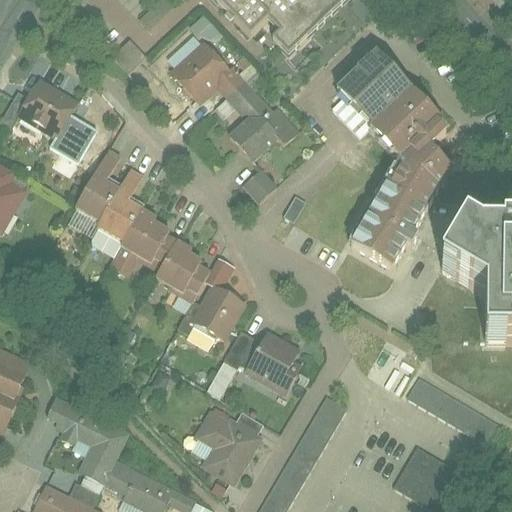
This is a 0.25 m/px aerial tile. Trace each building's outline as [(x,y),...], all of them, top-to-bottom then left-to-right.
[(116,0),(88,0),(128,43),(143,28),(116,0)] [(259,32),(287,61),(350,0),(206,0),(248,43),(259,32)] [(201,19),(189,30),(205,47),(217,35),(201,19)] [(109,60),(123,76),(139,61),(124,45),(109,60)] [(252,170),(287,135),(201,49),(168,81),(199,112),(214,97),(244,126),(226,144),(252,170)] [(449,136),(377,59),(332,96),(369,131),(365,135),(394,168),(345,251),(387,270),(429,193),(447,177),(428,154),(449,136)] [(77,108),(37,84),(26,102),(17,98),(0,126),(0,129),(11,137),(19,124),(54,146),(70,118),(77,108)] [(97,135),(70,118),(54,146),(51,151),(78,167),(97,135)] [(121,164),(109,157),(74,214),(97,228),(94,233),(121,249),(108,270),(130,284),(142,265),(151,271),(146,279),(192,307),(213,271),(168,243),(173,234),(128,207),(143,183),(131,175),(119,195),(106,187),(121,164)] [(14,181),(0,172),(0,241),(0,242),(27,198),(10,188),(14,181)] [(257,208),(275,189),(258,172),(239,191),(257,208)] [(293,204),(284,223),(294,228),(303,209),(293,204)] [(511,238),(499,239),(499,246),(484,246),(464,235),(440,276),(482,300),(481,352),(511,352),(511,238)] [(247,313),(213,299),(194,330),(224,349),(247,313)] [(240,337),(223,368),(283,404),(301,374),(292,368),(299,357),(268,338),(261,349),(240,337)] [(0,430),(5,432),(24,381),(4,374),(10,359),(0,355),(0,430)] [(406,404),(486,450),(497,431),(417,385),(406,404)] [(115,467),(129,440),(55,403),(42,430),(88,453),(68,503),(45,491),(34,511),(92,511),(104,490),(126,501),(122,507),(131,511),(166,511),(167,511),(168,511),(193,511),(196,507),(115,467)] [(326,404),(261,511),(288,511),(346,415),(326,404)] [(199,476),(237,494),(266,433),(240,420),(235,430),(208,417),(193,447),(209,455),(199,476)] [(425,511),(449,511),(467,483),(416,453),(393,493),(425,511)]
